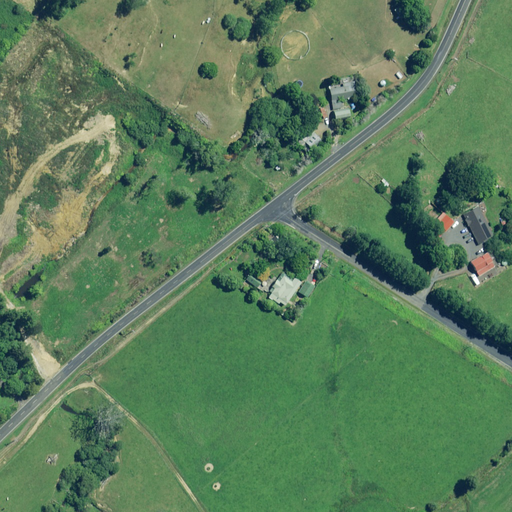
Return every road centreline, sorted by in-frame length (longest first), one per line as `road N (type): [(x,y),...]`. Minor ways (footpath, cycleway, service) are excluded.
road 1 (tertiary): [(0,434),(116,326),(273,204)]
road 2 (tertiary): [(273,204),(417,88),(464,0)]
road 3 (unclassified): [(273,204),(511,360)]
